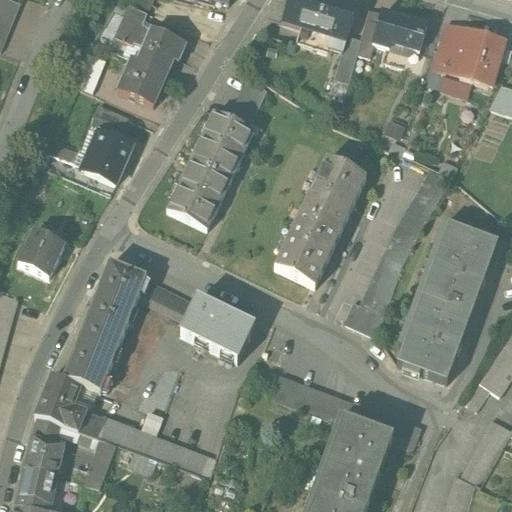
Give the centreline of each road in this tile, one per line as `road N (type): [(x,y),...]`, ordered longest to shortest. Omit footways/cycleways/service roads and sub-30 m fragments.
road 1 (residential): [(104,235),(318,337),(410,406),(466,432)]
road 2 (residential): [(104,235),(256,0)]
road 3 (residential): [(0,483),(30,382),(104,235)]
road 4 (residential): [(68,0),(0,167)]
